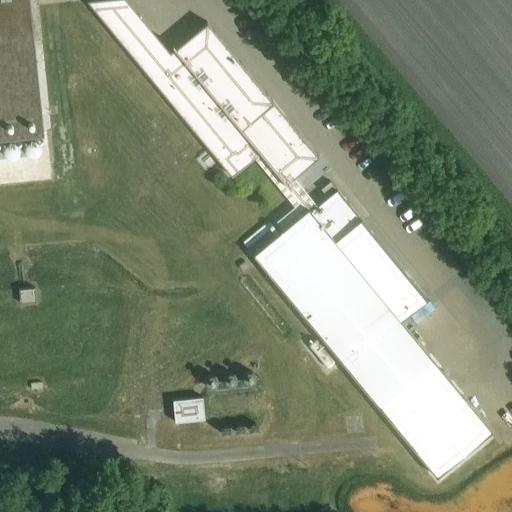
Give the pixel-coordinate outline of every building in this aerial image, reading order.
[(0,0),(0,138),(44,134),(31,0),(0,0)] [(297,209),(311,198),(296,180),(321,159),(209,23),(172,54),(127,0),(111,0),(89,2),(234,178),(256,160),(297,209)] [(231,0),(237,9),(250,1),(249,0),(231,0)] [(22,305),(37,303),(36,289),(20,291),(22,305)] [(176,424),(206,421),(204,399),(174,402),(176,424)]
